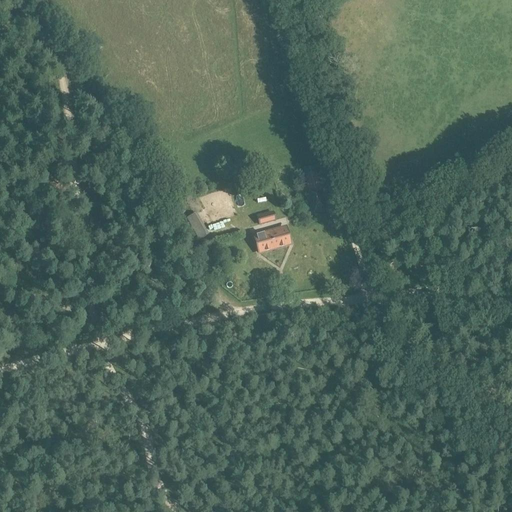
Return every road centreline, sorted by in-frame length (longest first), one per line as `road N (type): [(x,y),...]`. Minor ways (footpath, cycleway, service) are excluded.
road 1 (track): [(511,313),(378,298),(275,306),(0,370)]
road 2 (track): [(11,0),(57,66),(66,97),(92,312),(103,343)]
road 3 (track): [(189,511),(158,487),(103,343)]
